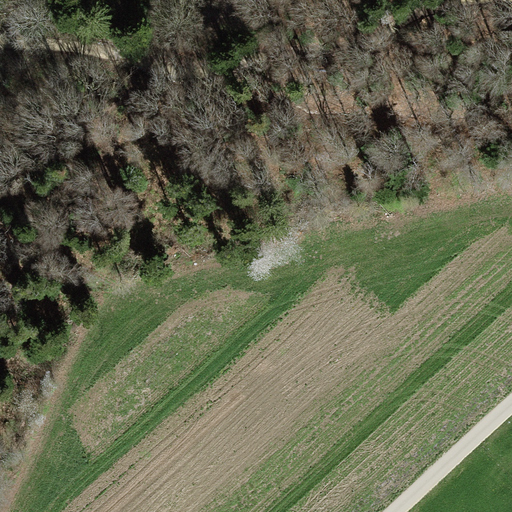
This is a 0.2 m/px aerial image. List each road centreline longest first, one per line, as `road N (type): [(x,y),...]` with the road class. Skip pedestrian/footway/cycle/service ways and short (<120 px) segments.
road 1 (track): [(0,54),(230,87),(336,68),(425,22),(511,8)]
road 2 (unclassified): [(511,404),(393,511)]
